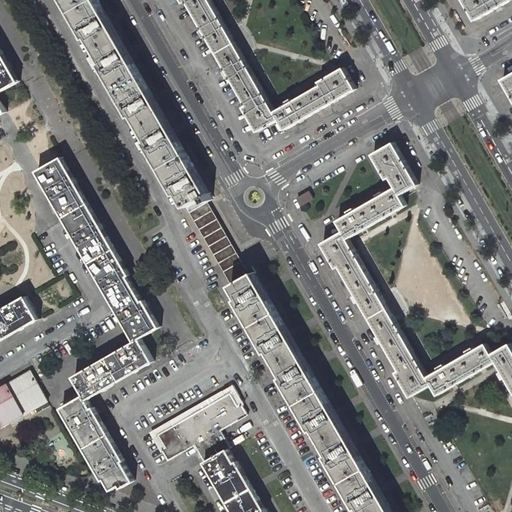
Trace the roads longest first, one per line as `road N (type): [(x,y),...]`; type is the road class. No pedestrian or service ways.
road 1 (unclassified): [(264,206),(444,511)]
road 2 (unclassified): [(131,0),(242,188)]
road 3 (residential): [(0,370),(101,313),(53,229)]
road 4 (secondary): [(418,95),(511,256)]
road 5 (unclassified): [(261,185),(418,95)]
